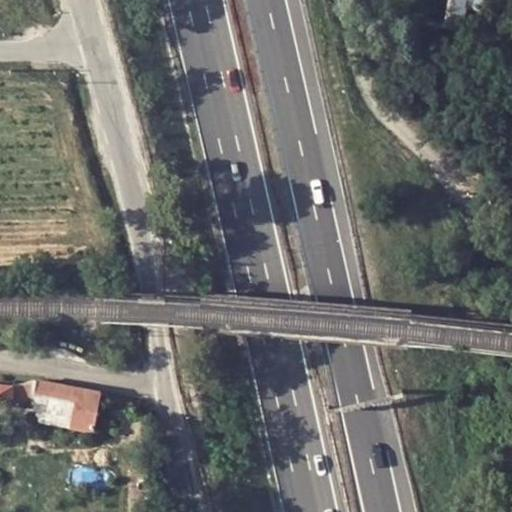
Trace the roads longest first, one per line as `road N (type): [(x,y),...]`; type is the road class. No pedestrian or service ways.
road 1 (motorway): [(193,0),(311,511)]
road 2 (motorway): [(384,511),(271,0)]
road 3 (tertiary): [(171,389),(146,245),(90,41)]
road 4 (track): [(350,0),(374,101),(434,160),(491,254),(511,268)]
road 5 (unclassified): [(171,389),(0,361)]
road 6 (tertiary): [(192,511),(171,389)]
